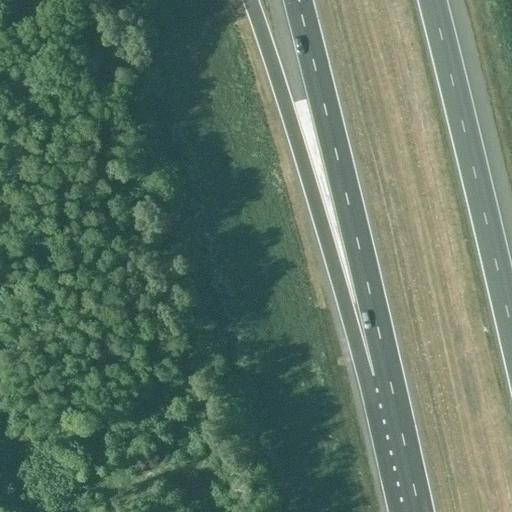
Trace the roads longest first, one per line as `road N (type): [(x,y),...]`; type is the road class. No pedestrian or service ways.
road 1 (motorway): [(248,0),(362,372),(391,394)]
road 2 (motorway): [(296,0),(391,394)]
road 3 (motorway): [(511,344),(429,0)]
road 4 (motorway): [(391,394),(417,511)]
